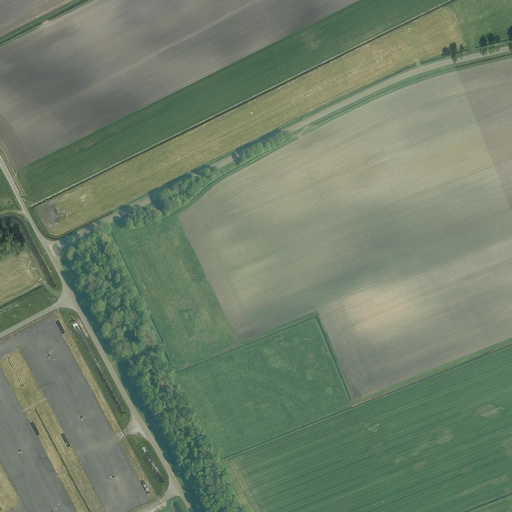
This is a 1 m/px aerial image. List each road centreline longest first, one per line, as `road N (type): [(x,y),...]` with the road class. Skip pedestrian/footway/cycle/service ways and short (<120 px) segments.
road 1 (unclassified): [(48,250),(400,77),(511,48)]
road 2 (unclassified): [(191,511),(48,250)]
